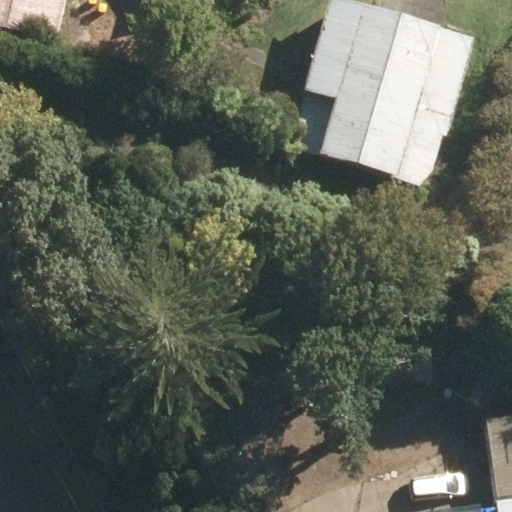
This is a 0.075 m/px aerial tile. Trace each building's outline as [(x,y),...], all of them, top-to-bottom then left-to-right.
[(0,0),(0,32),(56,45),(66,0),(0,0)] [(301,97),(285,153),(318,163),(428,196),(474,45),(330,2),(301,97)] [(511,124),(511,71),(489,66),(477,119),(511,127),(511,124)] [(377,357),(377,391),(431,389),(429,355),(377,357)] [(511,511),(511,422),(486,425),(497,511),(511,511)]
